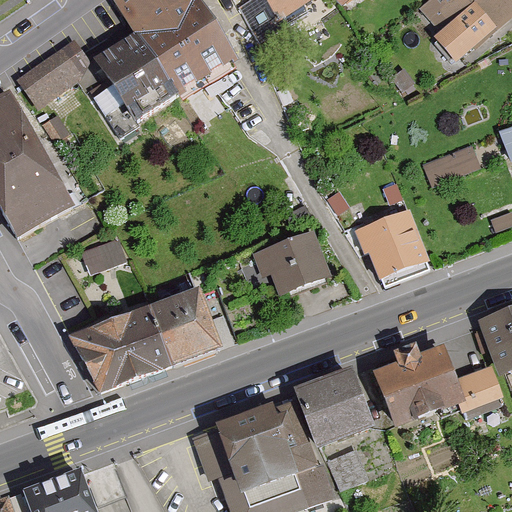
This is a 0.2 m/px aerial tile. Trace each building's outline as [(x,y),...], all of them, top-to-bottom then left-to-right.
[(109,0),(133,35),(178,100),(238,59),(199,1),(199,0),(109,0)] [(313,0),(255,0),(237,12),(260,49),(284,34),(278,25),(313,0)] [(333,0),(340,8),(352,0),(333,0)] [(511,18),(511,4),(508,0),(455,0),(450,5),(445,0),(432,0),(419,12),(439,35),(434,40),(458,66),(511,18)] [(114,87),(93,102),(119,140),(178,100),(133,35),(95,60),(114,87)] [(74,44),(17,82),(37,113),(78,86),(82,77),(89,66),(74,44)] [(419,86),(403,71),(395,79),(411,94),(419,86)] [(0,102),(0,214),(17,244),(74,212),(9,98),(0,102)] [(57,119),(43,128),(54,145),(68,136),(57,119)] [(511,130),(500,135),(511,165),(511,164),(511,130)] [(428,180),(452,172),(449,160),(424,168),(428,180)] [(308,216),(303,208),(290,215),(296,224),(308,216)] [(369,255),(380,281),(431,260),(412,213),(355,236),(364,258),(369,255)] [(315,237),(254,260),(262,282),(272,278),(280,300),(331,281),(315,237)] [(127,264),(118,242),(96,251),(106,273),(127,264)] [(46,275),(51,288),(71,280),(65,267),(46,275)] [(201,295),(151,313),(174,374),(235,352),(225,324),(214,328),(201,295)] [(511,311),(479,325),(499,384),(511,379),(511,311)] [(174,374),(151,313),(73,341),(103,402),(174,374)] [(442,339),(371,365),(395,429),(459,405),(464,417),(504,402),(491,368),(458,380),(442,339)] [(353,380),(297,400),(317,458),(373,438),(353,380)] [(230,511),(302,511),(337,499),(324,465),(316,468),(293,405),(203,438),(230,511)] [(356,454),(330,465),(341,494),(368,483),(356,454)] [(94,511),(81,474),(23,495),(28,511),(94,511)]
